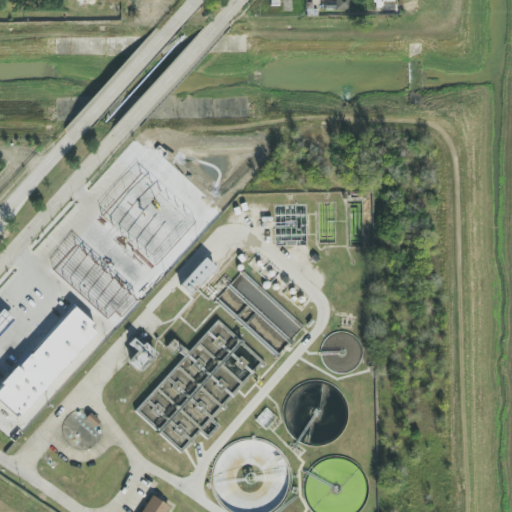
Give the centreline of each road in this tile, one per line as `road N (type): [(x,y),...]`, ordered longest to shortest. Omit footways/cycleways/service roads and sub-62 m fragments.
road 1 (secondary): [(0,267),(126,130)]
road 2 (secondary): [(126,130),(243,0)]
road 3 (secondary): [(190,1),(79,125)]
